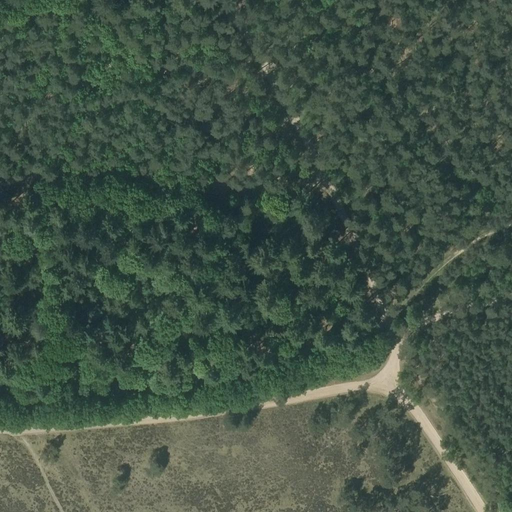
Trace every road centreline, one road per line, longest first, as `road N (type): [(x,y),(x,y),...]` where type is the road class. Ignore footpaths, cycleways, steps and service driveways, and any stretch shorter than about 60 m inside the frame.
road 1 (track): [(217,0),(341,199),(397,345),(506,511)]
road 2 (track): [(0,425),(130,422),(385,386),(404,398),(477,511)]
road 3 (track): [(17,0),(59,391)]
road 4 (track): [(139,4),(228,374)]
road 5 (track): [(59,391),(209,378),(393,321)]
road 6 (track): [(0,175),(96,163),(258,174),(324,168)]
road 7 (track): [(390,0),(441,116),(511,120)]
road 8 (track): [(61,0),(217,0)]
road 9 (track): [(398,334),(511,288)]
